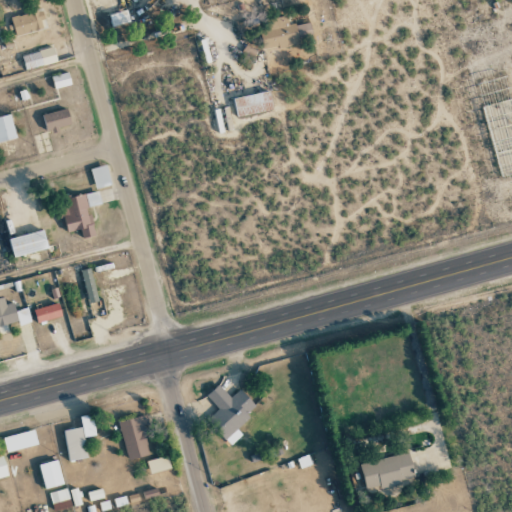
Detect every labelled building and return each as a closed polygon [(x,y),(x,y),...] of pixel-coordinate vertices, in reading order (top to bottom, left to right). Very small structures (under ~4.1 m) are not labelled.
[(10,18),(15,36),(42,29),(40,20),(43,20),(41,10),(10,18)] [(108,14),(111,27),(129,22),(126,10),(108,14)] [(312,39),(309,23),(287,27),(286,19),(258,24),(262,49),(312,39)] [(25,70),(56,61),(52,47),(21,56),(25,70)] [(51,76),(53,89),(71,85),(68,73),(51,76)] [(236,117),(271,110),(268,91),(233,98),(236,117)] [(42,114),(45,131),(70,127),(67,109),(42,114)] [(0,141),(15,140),(10,115),(0,117),(0,141)] [(95,189),(111,185),(106,165),(90,169),(95,189)] [(94,235),(88,206),(100,204),(97,192),(58,200),(64,232),(80,229),(82,238),(94,235)] [(47,249),(43,230),(9,237),(12,256),(47,249)] [(88,303),(97,301),(90,268),(81,270),(88,303)] [(0,334),(8,332),(6,324),(17,321),(18,325),(31,322),(27,308),(14,311),(12,303),(5,305),(3,297),(0,298),(0,334)] [(61,316),(57,303),(33,310),(37,323),(61,316)] [(206,395),(218,409),(206,420),(229,445),(241,434),(236,429),(250,416),(246,413),(254,406),(239,389),(230,397),(218,384),(206,395)] [(95,435),(91,415),(79,417),(81,427),(63,430),(68,461),(87,458),(83,437),(95,435)] [(118,422),(127,460),(151,454),(141,416),(118,422)] [(5,451),(36,446),(34,431),(2,435),(5,451)] [(359,463),(365,489),(413,479),(408,453),(359,463)] [(0,478),(8,477),(2,454),(0,454),(0,478)] [(149,474),(170,468),(166,455),(146,461),(149,474)] [(45,489),(63,484),(56,459),(38,465),(45,489)] [(49,493),(54,510),(71,505),(66,488),(49,493)]
